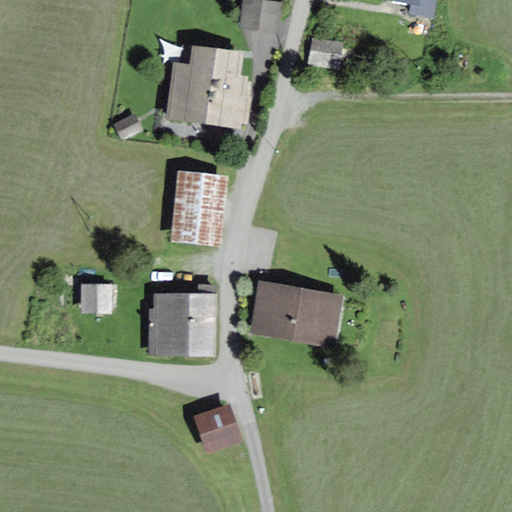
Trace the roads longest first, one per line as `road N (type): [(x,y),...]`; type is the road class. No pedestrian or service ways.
road 1 (residential): [(227,380),(223,277),(303,0)]
road 2 (track): [(511,98),(279,99)]
road 3 (residential): [(0,355),(227,380)]
road 4 (residential): [(268,511),(227,380)]
